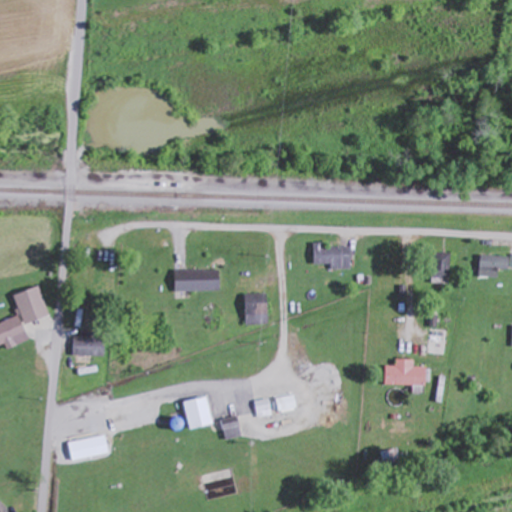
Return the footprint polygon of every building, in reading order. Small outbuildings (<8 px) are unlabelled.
[(330,263),(330,268),(348,268),(348,243),(311,243),(311,263),(330,263)] [(448,251),(430,251),(430,287),(448,287),(448,251)] [(476,276),(495,276),(496,268),(508,268),(508,254),(477,253),(476,276)] [(217,268),(171,268),(171,290),(217,290),(217,268)] [(266,323),(266,292),(242,293),(242,324),(266,323)] [(0,321),(0,343),(24,333),(16,314),(0,321)] [(70,355),(102,355),(102,335),(70,335),(70,355)] [(422,365),(411,365),(411,358),(393,358),(393,364),(382,364),(382,383),(422,383),(422,365)] [(293,408),(290,393),(252,400),(255,416),(293,408)] [(209,423),(205,395),(181,399),(185,427),(209,423)] [(217,418),(223,439),(239,435),(233,413),(217,418)]
